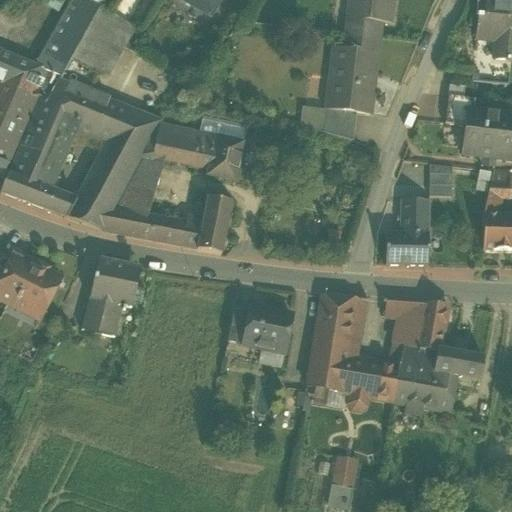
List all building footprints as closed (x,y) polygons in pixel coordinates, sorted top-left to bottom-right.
[(32,0),(55,12),(61,0),(32,0)] [(61,79),(99,10),(99,9),(83,0),(72,0),(35,67),(61,79)] [(180,0),(208,16),(217,0),(180,0)] [(345,37),(377,41),(378,25),(388,26),(391,0),(353,0),(353,3),(349,2),(345,37)] [(480,0),(478,0),(470,84),(507,88),(509,66),(511,66),(511,0),(505,0),(505,3),(480,0)] [(59,83),(86,94),(96,76),(105,81),(134,30),(99,10),(61,79),(59,83)] [(353,117),(368,119),(376,57),(375,57),(377,41),(345,37),(343,53),(333,52),(329,86),(334,87),(330,115),(353,117)] [(0,189),(39,100),(48,104),(59,83),(61,79),(35,67),(0,52),(0,189)] [(39,100),(0,189),(0,196),(100,234),(133,173),(158,126),(160,123),(86,94),(59,83),(48,104),(39,100)] [(447,99),(462,101),(464,91),(448,89),(447,99)] [(465,113),(472,114),(474,102),(462,101),(447,99),(443,128),(463,131),(465,113)] [(511,119),(472,114),(465,113),(463,131),(459,159),(511,165),(511,163),(511,119)] [(350,145),(353,117),(330,115),(325,114),(325,118),(302,115),(300,131),(350,145)] [(205,179),(234,186),(245,131),(217,125),(214,139),(158,126),(133,173),(160,179),(165,163),(207,173),(205,179)] [(479,172),(476,193),(487,195),(490,174),(479,172)] [(170,248),(175,223),(148,218),(160,179),(133,173),(100,234),(170,248)] [(511,218),(495,218),(500,210),(500,203),(511,202),(511,177),(491,175),(482,218),(481,255),(511,255),(511,218)] [(450,177),(428,177),(428,201),(450,201),(450,177)] [(175,223),(170,248),(220,257),(230,206),(207,201),(202,221),(186,218),(185,225),(175,223)] [(384,269),(426,270),(427,205),(400,204),(399,237),(385,237),(384,269)] [(46,273),(13,257),(9,265),(0,282),(0,303),(24,316),(28,309),(42,316),(59,283),(44,276),(46,273)] [(0,282),(9,265),(0,261),(0,282)] [(140,272),(98,262),(81,333),(113,340),(121,308),(130,310),(140,272)] [(398,368),(388,367),(355,361),(365,302),(320,299),(306,389),(349,397),(347,407),(351,413),(359,414),(365,410),(367,400),(391,405),(398,368)] [(398,368),(391,405),(404,407),(403,416),(421,420),(423,411),(450,416),(456,380),(432,376),(436,353),(439,354),(447,308),(386,304),(385,319),(396,322),(388,367),(398,368)] [(242,348),(249,313),(233,310),(226,345),(242,348)] [(283,357),(291,319),(249,311),(249,313),(242,348),(283,357)] [(478,384),(483,362),(439,354),(436,353),(432,376),(456,380),(478,384)] [(335,457),(333,485),(356,487),(358,459),(335,457)] [(351,511),(353,489),(331,487),(329,509),(351,511)]
